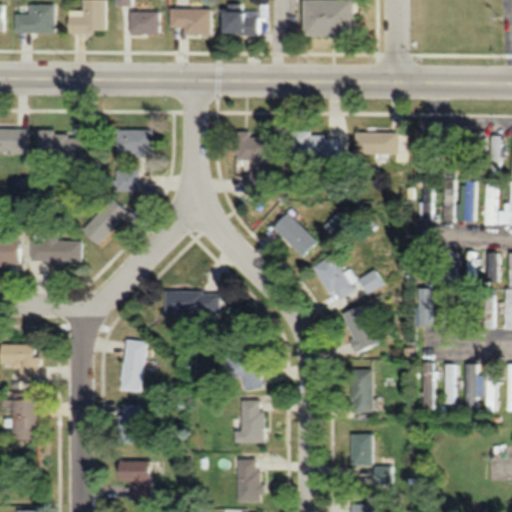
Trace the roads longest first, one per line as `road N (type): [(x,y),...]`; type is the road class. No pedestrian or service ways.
road 1 (tertiary): [(511,81),(0,76)]
road 2 (residential): [(195,79),(201,201),(304,339),(310,511)]
road 3 (residential): [(201,201),(90,332),(82,356),(81,511)]
